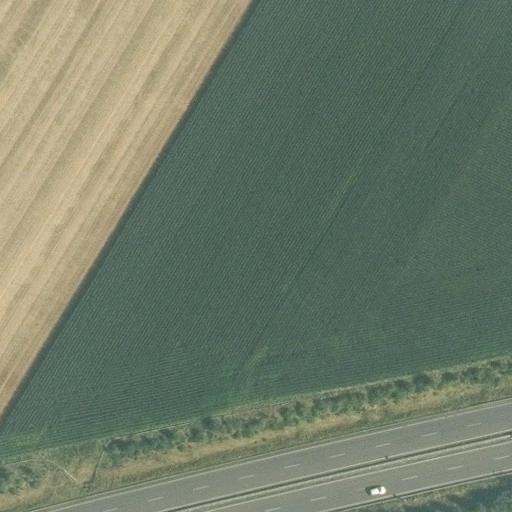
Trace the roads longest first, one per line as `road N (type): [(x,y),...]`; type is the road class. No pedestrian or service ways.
road 1 (trunk): [(511,416),(109,511)]
road 2 (trunk): [(269,511),(511,455)]
